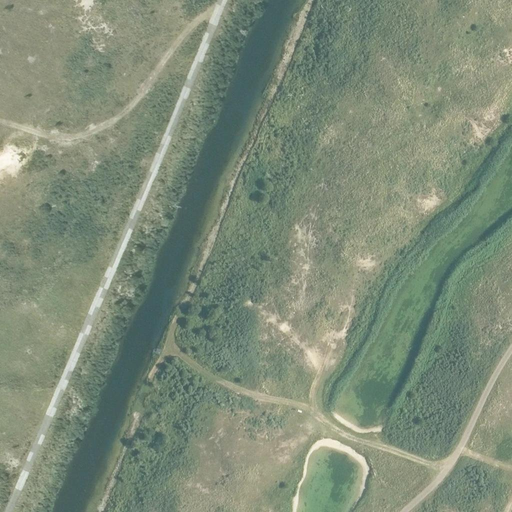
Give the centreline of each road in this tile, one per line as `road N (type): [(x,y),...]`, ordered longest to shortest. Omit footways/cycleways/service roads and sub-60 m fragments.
road 1 (track): [(6,511),(221,0)]
road 2 (track): [(219,5),(187,29),(125,112),(94,131),(60,140),(0,121)]
